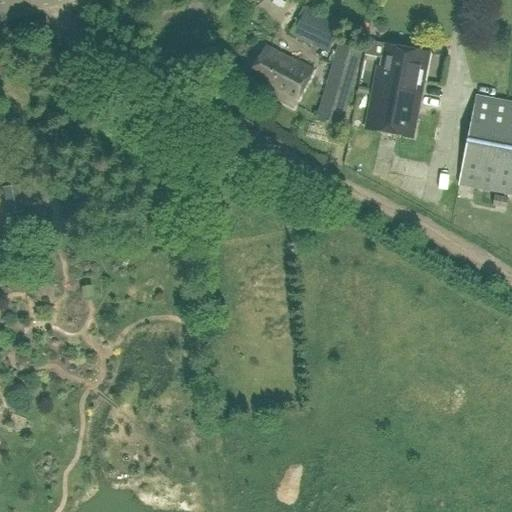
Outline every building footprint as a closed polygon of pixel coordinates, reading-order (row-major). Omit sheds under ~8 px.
[(290,37),(324,55),(339,28),(304,10),(290,37)] [(359,52),(337,46),(315,122),(337,129),(359,52)] [(428,54),(383,46),(379,68),(376,67),(364,129),(412,139),(428,54)] [(292,63),(264,48),(249,76),(274,88),(270,97),(292,108),(312,70),(293,61),(292,63)] [(511,102),(476,97),(458,185),(511,194),(511,102)] [(24,212),(20,184),(3,187),(7,214),(24,212)]
